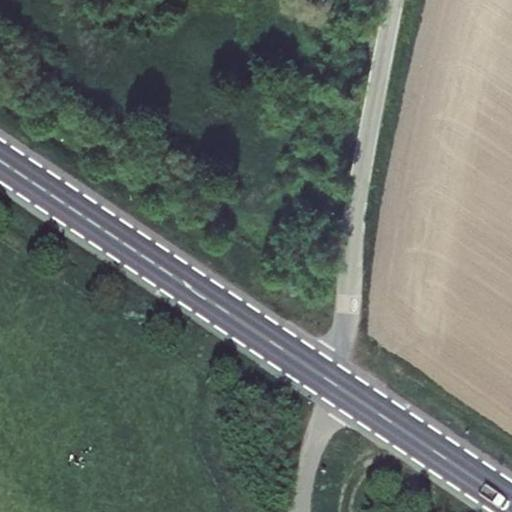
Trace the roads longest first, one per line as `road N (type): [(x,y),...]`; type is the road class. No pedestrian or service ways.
road 1 (secondary): [(332,384),(0,161)]
road 2 (unclassified): [(332,384),(364,145),(394,0)]
road 3 (secondary): [(511,504),(332,384)]
road 4 (unclassified): [(300,511),(312,436),(332,384)]
